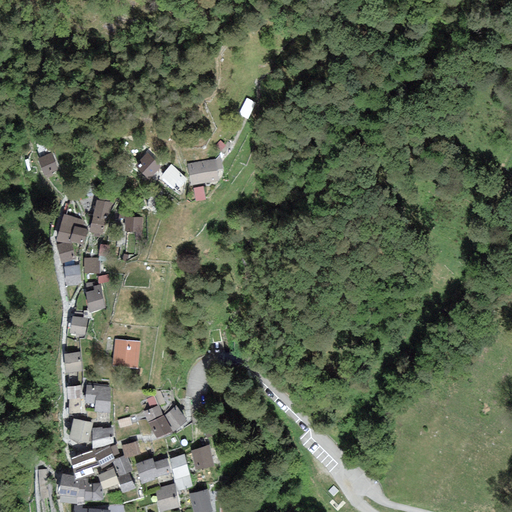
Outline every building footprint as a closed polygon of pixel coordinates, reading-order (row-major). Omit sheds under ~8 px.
[(255,102),(246,98),(238,114),(247,118),(255,102)] [(220,141),(215,146),(221,150),(225,145),(220,141)] [(52,153),(39,158),(45,174),(58,169),(52,153)] [(217,169),(216,159),(187,164),(191,185),(219,180),(217,169)] [(171,164),(161,176),(177,190),(187,179),(171,164)] [(203,186),(193,188),(195,201),(205,199),(203,186)] [(99,200),(108,202),(110,196),(100,194),(99,200)] [(108,202),(99,200),(97,199),(93,217),(106,220),(110,202),(108,202)] [(64,243),(72,243),(72,242),(83,244),(88,230),(81,228),(83,220),(64,214),(56,240),(64,243)] [(141,217),(126,216),(125,231),(140,232),(141,217)] [(106,220),(93,217),(89,232),(103,235),(106,220)] [(76,260),(72,243),(64,243),(56,244),(61,263),(76,260)] [(110,245),(100,244),(98,258),(98,261),(100,261),(107,262),(110,245)] [(98,258),(84,258),(84,273),(100,273),(100,261),(98,261),(98,258)] [(80,265),(64,266),(66,286),(78,285),(78,283),(81,283),(80,265)] [(107,275),(98,276),(98,284),(108,282),(107,275)] [(94,290),(85,292),(89,311),(105,308),(101,285),(93,286),(94,290)] [(88,319),(73,316),(70,333),(85,336),(88,319)] [(141,342),(115,339),(112,366),(138,369),(141,342)] [(80,352),(64,354),(66,372),(82,371),(80,352)] [(81,385),(67,387),(67,398),(69,399),(68,415),(81,415),(82,398),(83,397),(81,385)] [(111,387),(86,385),(85,403),(95,404),(94,411),(109,413),(111,387)] [(153,391),(159,405),(165,403),(160,391),(153,391)] [(150,408),(158,406),(153,396),(146,399),(150,408)] [(158,406),(150,408),(143,411),(148,423),(163,416),(159,405),(158,406)] [(187,421),(176,405),(164,416),(173,431),(187,421)] [(164,415),(163,416),(148,423),(157,438),(173,431),(164,416),(164,415)] [(130,417),(118,420),(120,428),(132,425),(130,417)] [(88,443),(93,423),(74,418),(69,438),(88,443)] [(211,423),(202,428),(207,438),(216,433),(211,423)] [(102,427),(92,429),(92,449),(113,443),(113,428),(102,429),(102,427)] [(121,445),(124,455),(124,458),(127,457),(141,454),(137,441),(121,445)] [(113,456),(110,447),(110,445),(101,449),(101,448),(96,450),(95,449),(71,457),(74,476),(75,480),(82,478),(95,474),(93,469),(100,466),(101,469),(113,462),(115,459),(113,456)] [(110,447),(113,456),(119,453),(116,445),(110,447)] [(210,445),(192,451),(195,470),(214,466),(210,445)] [(184,454),(169,459),(175,484),(177,491),(193,486),(184,454)] [(115,459),(113,462),(119,476),(132,471),(127,457),(124,458),(124,455),(115,459)] [(167,458),(154,462),(158,477),(171,473),(167,458)] [(154,478),(158,477),(154,462),(152,459),(135,464),(142,484),(155,480),(154,478)] [(114,468),(98,475),(100,483),(103,489),(119,484),(117,478),(114,468)] [(46,469),(38,470),(41,499),(49,497),(46,469)] [(74,476),(62,474),(58,495),(76,497),(77,503),(84,502),(84,501),(85,489),(87,489),(87,483),(88,479),(82,478),(75,480),(74,476)] [(129,474),(117,478),(119,484),(123,494),(136,488),(129,474)] [(100,483),(87,483),(87,489),(85,489),(84,501),(103,499),(103,489),(100,483)] [(177,491),(175,484),(160,487),(161,490),(155,491),(160,511),(180,507),(177,491)] [(207,490),(189,493),(193,511),(208,511),(212,511),(207,490)]
